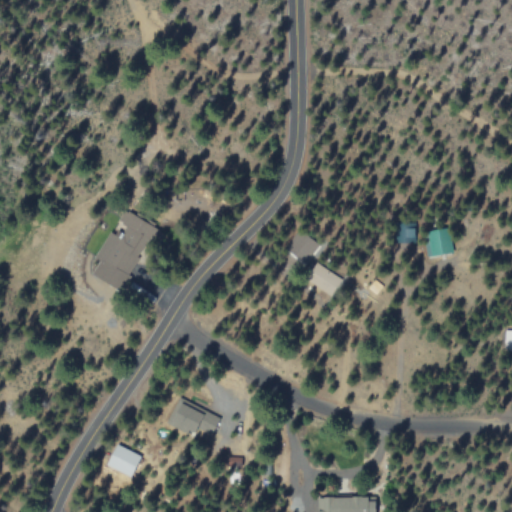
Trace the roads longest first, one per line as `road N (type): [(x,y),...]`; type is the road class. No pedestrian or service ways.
road 1 (residential): [(52,511),(81,451),(191,289),(281,190),(298,132),(296,0)]
road 2 (residential): [(173,320),(308,403),(411,425),(511,425)]
